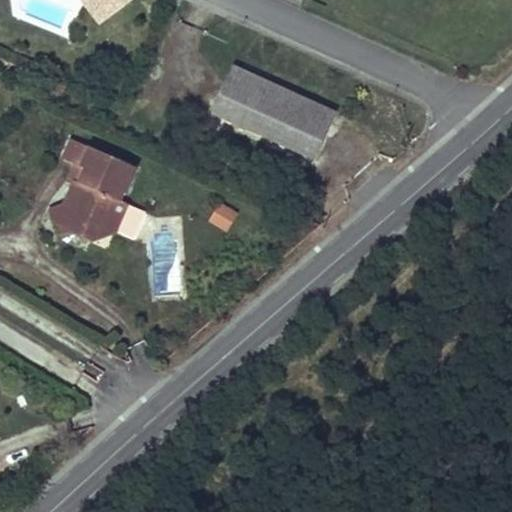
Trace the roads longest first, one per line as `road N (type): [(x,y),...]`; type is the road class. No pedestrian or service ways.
road 1 (secondary): [(49,511),(502,106)]
road 2 (residential): [(268,0),(502,106)]
road 3 (unknown): [(171,403),(0,297)]
